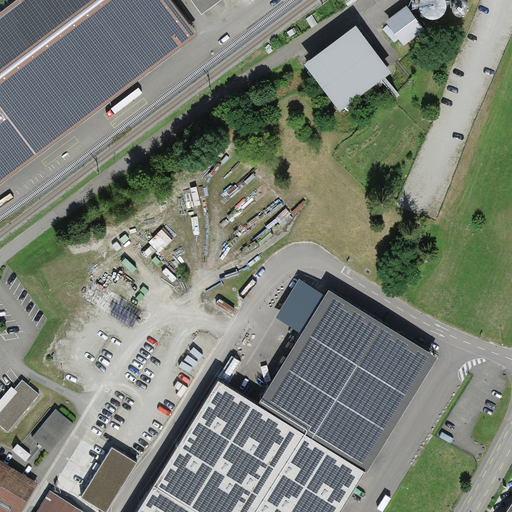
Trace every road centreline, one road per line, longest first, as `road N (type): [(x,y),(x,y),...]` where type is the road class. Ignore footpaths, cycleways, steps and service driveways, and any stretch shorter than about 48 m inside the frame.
road 1 (unclassified): [(372,0),(244,77),(0,257)]
road 2 (unknown): [(35,490),(82,404),(154,315),(237,321)]
